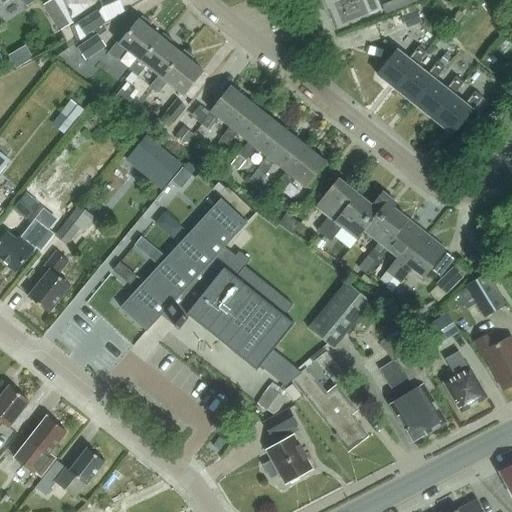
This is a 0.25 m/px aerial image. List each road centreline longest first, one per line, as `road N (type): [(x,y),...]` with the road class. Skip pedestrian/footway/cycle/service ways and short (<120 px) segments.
road 1 (residential): [(511,171),(470,190),(432,183),(205,0)]
road 2 (residential): [(213,511),(177,462),(0,322)]
road 3 (secondary): [(357,511),(511,431)]
